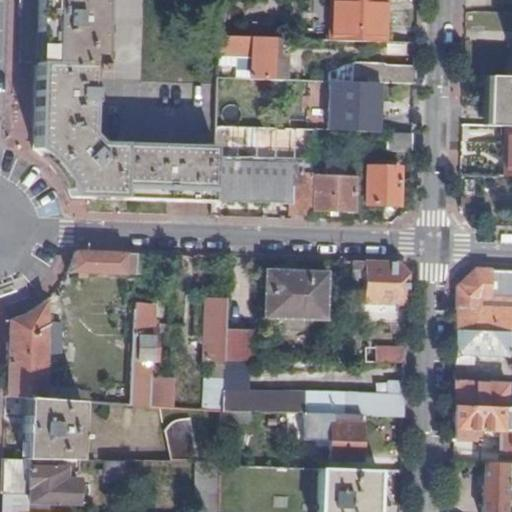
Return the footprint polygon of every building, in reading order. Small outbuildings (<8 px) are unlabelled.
[(22,0),(21,18),(19,66),(36,67),(91,71),(100,71),(101,65),(107,65),(109,0),(22,0)] [(334,0),(333,42),(383,44),(384,13),(381,13),(381,0),(334,0)] [(218,38),(217,69),(217,71),(223,72),(224,61),(251,62),(251,80),(283,80),(284,59),(277,58),(277,40),(218,38)] [(352,83),(414,85),(415,85),(415,69),(384,67),(384,66),(352,64),(352,77),(346,76),(346,80),(352,81),(352,83)] [(91,71),(36,67),(35,108),(34,149),(44,157),(47,160),(55,168),(61,176),(66,185),(71,198),(116,200),(118,144),(97,144),(89,133),(91,71)] [(511,78),(490,77),(489,127),(497,127),(511,127),(511,78)] [(217,86),(215,127),(247,129),(248,79),(217,78),(217,86)] [(351,99),(352,83),(346,82),(283,80),(283,97),(351,99)] [(396,119),(397,88),(362,86),(361,102),(355,102),(355,114),(360,114),(360,118),(396,119)] [(215,147),(213,203),(291,207),(291,216),(311,217),(312,176),(314,131),(247,129),(215,127),(215,147)] [(511,127),(497,127),(496,178),(511,178),(511,127)] [(387,151),(412,152),(412,134),(387,133),(387,151)] [(118,144),(116,200),(161,201),(213,203),(215,147),(118,144)] [(311,217),(310,221),(328,222),(329,211),(355,212),(356,178),(343,177),(344,163),(327,162),(326,177),(312,176),(311,217)] [(397,207),(399,169),(368,168),(366,206),(397,207)] [(136,266),(136,254),(113,254),(75,252),(73,262),(68,274),(125,275),(125,265),(130,266),(136,266)] [(399,265),(353,263),(353,272),(364,272),(364,284),(363,305),(408,307),(409,275),(399,265)] [(456,309),(455,333),(511,334),(511,272),(476,271),(457,288),(456,309)] [(364,272),(353,272),(353,284),(364,284),(364,272)] [(327,276),(267,274),(265,319),(325,321),(327,276)] [(47,303),(45,301),(35,308),(23,315),(9,321),(7,349),(6,397),(25,398),(45,399),(46,359),(47,323),(47,303)] [(161,407),(163,379),(152,378),(155,311),(151,310),(151,305),(135,305),(135,311),(133,310),(130,405),(161,407)] [(61,323),(47,323),(46,359),(60,360),(61,323)] [(254,331),(224,330),(223,363),(253,363),(254,331)] [(511,334),(455,333),(454,366),(474,367),(475,357),(511,358),(511,334)] [(376,348),(375,364),(406,364),(406,348),(376,348)] [(223,370),(223,392),(254,393),(254,372),(223,370)] [(474,375),(454,374),(453,408),(511,409),(511,386),(474,384),(474,375)] [(174,379),(163,379),(161,407),(173,408),(174,379)] [(223,392),(222,412),(307,414),(321,415),(333,415),(359,416),(404,418),(405,391),(405,384),(395,384),(395,396),(254,393),(223,392)] [(80,461),(81,402),(45,399),(25,398),(23,461),(77,461),(80,461)] [(511,409),(453,408),(452,434),(452,440),(471,441),(473,439),(473,432),(502,433),(502,422),(511,421),(511,409)] [(321,415),(307,414),(307,427),(321,427),(321,415)] [(359,426),(359,416),(333,415),(333,426),(331,426),(331,439),(324,439),(324,451),(330,451),(330,461),(360,462),(361,426),(359,426)] [(172,462),(198,462),(193,418),(181,420),(175,424),(168,431),(172,462)] [(511,467),(511,451),(489,451),(489,466),(511,467)] [(23,461),(3,462),(3,484),(2,495),(29,495),(28,504),(76,505),(77,480),(62,480),(62,472),(77,472),(77,461),(23,461)] [(123,461),(103,461),(102,481),(123,482),(123,461)] [(218,511),(220,468),(220,462),(198,462),(195,511),(218,511)] [(483,466),(481,511),(504,511),(506,473),(511,473),(511,467),(489,466),(483,466)] [(375,511),(377,473),(320,471),(318,511),(375,511)] [(2,495),(1,511),(28,511),(28,504),(29,495),(2,495)]
